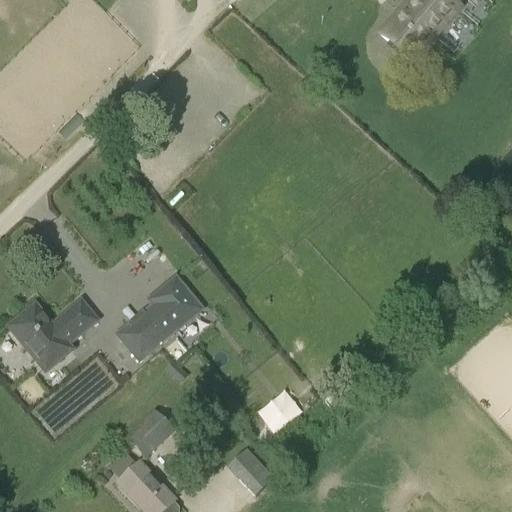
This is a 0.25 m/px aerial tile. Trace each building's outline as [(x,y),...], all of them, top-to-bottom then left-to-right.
[(456,5),(460,0),(411,0),(380,36),(411,64),(459,8),(456,5)] [(149,307),(113,337),(138,368),(204,312),(174,278),(145,303),(149,307)] [(67,347),(96,323),(80,304),(51,328),(34,308),(8,330),(45,374),(71,352),(67,347)] [(187,378),(172,364),(164,372),(179,387),(187,378)] [(144,463),(173,435),(153,414),(124,441),(144,463)] [(109,483),(134,464),(124,452),(100,471),(109,483)] [(246,453),(226,471),(240,486),(260,468),(246,453)] [(177,511),(172,505),(174,503),(138,466),(117,486),(142,511),(177,511)]
